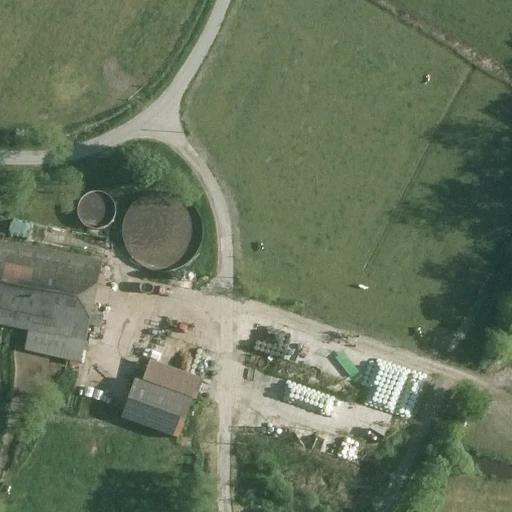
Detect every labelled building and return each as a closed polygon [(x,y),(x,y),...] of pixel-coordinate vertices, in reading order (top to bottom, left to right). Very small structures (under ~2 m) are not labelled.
[(102,214),(105,194),(91,193),(89,212),(102,214)] [(172,245),(194,236),(183,206),(160,215),(172,245)] [(82,363),(105,244),(0,219),(0,329),(27,336),(28,353),(82,363)] [(204,378),(150,362),(144,383),(133,380),(123,418),(179,434),(189,398),(198,400),(204,378)] [(320,449),(371,463),(374,449),(383,452),(394,414),(371,407),(361,443),(347,440),(346,443),(324,437),(320,449)]
